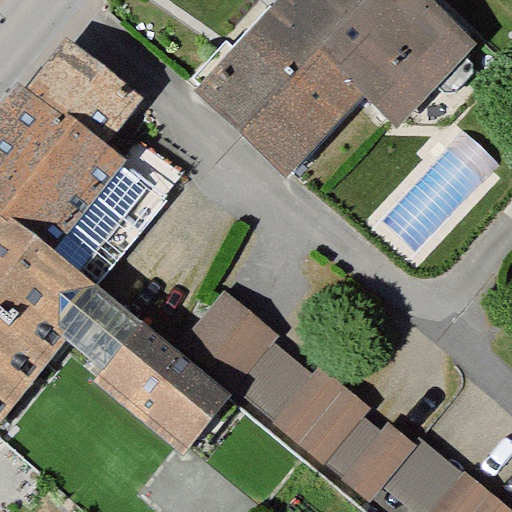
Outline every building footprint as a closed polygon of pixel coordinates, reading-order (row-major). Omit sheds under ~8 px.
[(456,34),(419,0),(289,0),(268,22),(357,108),(374,122),(456,34)] [(282,185),(357,108),(268,22),(193,99),(282,185)] [(147,94),(73,33),(30,85),(21,78),(0,104),(0,208),(101,290),(191,179),(144,141),(128,160),(107,143),(147,94)] [(0,413),(101,290),(0,208),(0,413)] [(286,336),(233,293),(191,344),(245,387),(286,336)] [(238,394),(145,320),(101,375),(195,449),(238,394)] [(280,424),(304,446),(352,392),(327,370),(280,424)] [(352,392),(304,446),(330,468),(378,415),(352,392)] [(375,507),(423,450),(396,428),(349,485),(375,507)] [(511,511),(511,506),(471,476),(444,511),(511,511)]
